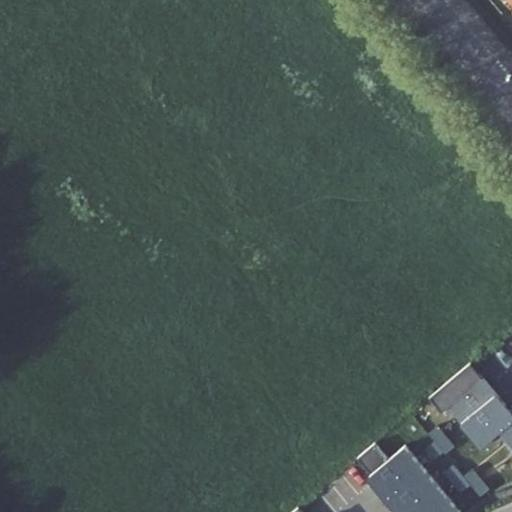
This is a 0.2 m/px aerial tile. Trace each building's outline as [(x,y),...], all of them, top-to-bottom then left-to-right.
[(486,399),(461,369),(420,403),(432,418),(439,412),(452,427),(486,399)] [(505,422),(486,399),(452,427),(471,450),(487,437),(505,422)] [(511,416),(505,422),(487,437),(505,458),(511,452),(511,416)] [(376,466),(363,451),(348,464),(380,501),(414,474),(394,450),(376,466)] [(413,511),(432,496),(414,474),(380,501),(388,511),(413,511)] [(444,511),(445,511),(432,496),(413,511),(444,511)]
